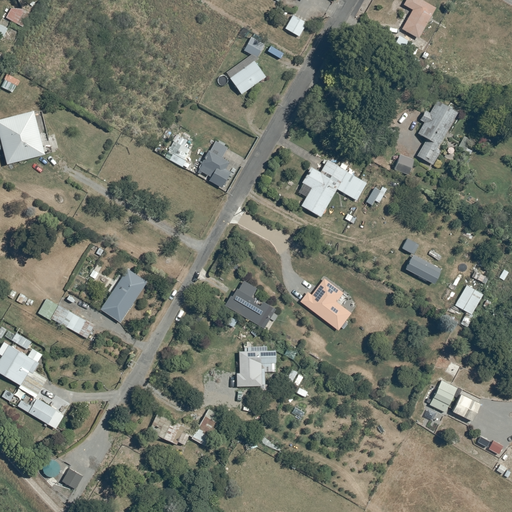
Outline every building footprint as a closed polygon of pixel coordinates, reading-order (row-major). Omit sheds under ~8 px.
[(404,29),(420,39),(437,9),(422,0),(421,0),(421,2),(418,0),(417,0),(409,0),(406,5),(415,11),(404,29)] [(12,5),(4,17),(21,28),(29,16),(12,5)] [(305,22),(291,15),(283,29),(298,36),(305,22)] [(263,44),(248,36),(242,50),(257,57),(263,44)] [(414,44),(399,36),(394,46),(408,54),(414,44)] [(253,56),(228,73),(244,95),(268,78),(253,56)] [(17,80),(0,71),(0,87),(11,93),(17,80)] [(426,123),(419,133),(429,140),(419,156),(434,166),(444,150),(439,147),(464,111),(451,102),(448,106),(440,101),(432,113),(428,111),(422,120),(426,123)] [(36,111),(0,121),(0,131),(10,166),(48,155),(60,151),(54,133),(43,136),(36,111)] [(210,181),(224,188),(233,173),(229,170),(233,163),(224,158),(229,148),(218,142),(200,171),(212,178),(210,181)] [(190,162),(175,154),(170,162),(185,170),(190,162)] [(412,159),(399,154),(395,163),(409,168),(412,159)] [(304,183),(306,184),(301,194),(308,198),(303,206),(323,218),(340,190),(359,201),(368,184),(328,161),(322,172),(313,168),(304,183)] [(129,269),(128,270),(102,311),(123,324),(149,282),(129,269)] [(486,276),(476,270),(472,278),(483,283),(486,276)] [(325,278),(313,295),(309,292),(301,302),(341,331),(342,329),(344,331),(348,326),(345,324),(354,313),(339,302),(346,293),(325,278)] [(267,302),(257,295),(260,289),(247,281),(241,290),(240,289),(236,297),(233,295),(227,306),(267,330),(278,310),(266,303),(267,302)] [(456,304),(473,315),(485,295),(468,284),(456,304)] [(56,305),(46,300),(39,313),(52,321),(53,318),(89,339),(97,326),(57,303),(56,305)] [(34,342),(17,331),(12,339),(17,342),(14,347),(9,344),(0,358),(0,361),(1,362),(0,363),(0,372),(38,396),(49,380),(36,372),(41,364),(21,352),(24,347),(28,350),(34,342)] [(241,350),(241,371),(241,374),(237,374),(237,387),(261,387),(261,391),(270,391),(270,384),(268,384),(268,380),(274,380),(274,372),(277,372),(277,363),(279,363),(279,350),(269,350),(269,346),(249,346),(249,350),(241,350)] [(455,387),(439,379),(427,405),(443,412),(455,387)] [(13,396),(6,390),(2,395),(9,401),(13,396)] [(478,403),(458,393),(449,411),(469,421),(478,403)] [(24,399),(19,406),(50,425),(58,412),(55,410),(59,404),(54,401),(51,406),(37,397),(32,405),(24,399)] [(224,416),(210,409),(193,439),(207,447),(224,416)] [(194,430),(157,413),(148,432),(176,445),(177,441),(187,446),(194,430)] [(485,442),(476,437),(472,444),(481,449),(485,442)]
